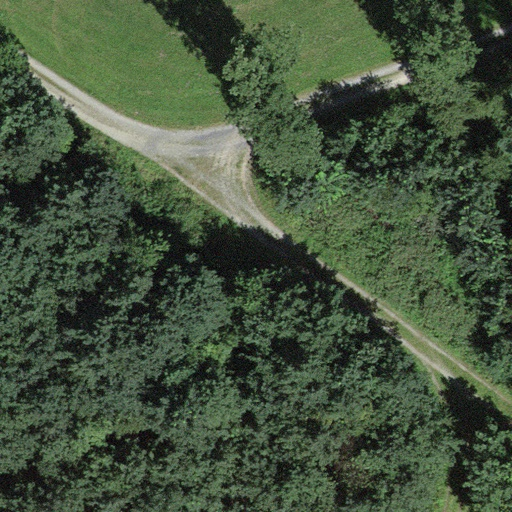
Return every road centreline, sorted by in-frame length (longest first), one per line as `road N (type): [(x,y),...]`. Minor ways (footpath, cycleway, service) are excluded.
road 1 (track): [(511,29),(252,125),(186,164),(0,62)]
road 2 (track): [(511,413),(186,164)]
road 3 (track): [(446,363),(444,511)]
